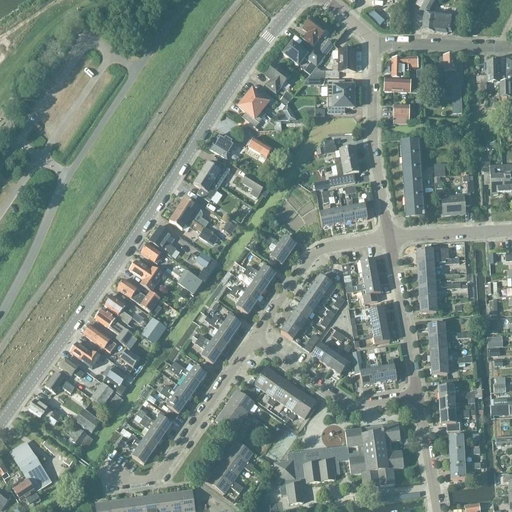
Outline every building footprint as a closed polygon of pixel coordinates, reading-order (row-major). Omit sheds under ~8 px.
[(451,34),(454,16),(431,13),(437,0),(424,0),(419,11),(424,12),(421,32),(434,34),(447,35),(447,33),(451,34)] [(327,30),(312,19),(309,22),(307,22),(305,25),(305,27),(302,30),(307,34),(303,40),(313,47),(317,42),(318,42),(327,30)] [(318,53),(325,58),(334,46),(327,41),(318,53)] [(325,58),(318,53),(307,44),(301,51),(292,43),(287,49),(286,48),(282,53),(284,54),(283,55),(298,67),(304,59),(316,69),(325,58)] [(355,73),(355,51),(338,51),(338,67),(332,67),(332,72),(324,72),(324,79),(338,79),(338,73),(355,73)] [(462,72),(456,72),(455,56),(442,57),(442,59),(440,59),(438,61),(439,64),(442,66),(443,66),(443,73),(444,73),(445,86),(451,86),(452,115),(461,115),(460,85),(462,85),(462,72)] [(391,79),(403,80),(403,72),(408,72),(408,69),(417,68),(417,59),(392,60),(391,79)] [(486,77),(485,77),(477,77),(477,94),(486,94),(486,84),(491,84),(499,83),(499,77),(499,70),(498,70),(498,62),(486,62),(486,70),(486,77)] [(274,66),(265,77),(270,81),(266,87),(275,95),(280,89),(290,78),(274,66)] [(327,81),(327,98),(355,98),(355,89),(353,89),(353,87),(340,87),(340,81),(327,81)] [(384,81),(384,93),(417,95),(417,82),(384,81)] [(499,101),(509,100),(508,84),(499,84),(499,92),(499,101)] [(261,112),(267,104),(272,108),(276,103),(265,94),(262,99),(252,91),(250,93),(248,91),(243,98),(261,112)] [(286,106),(293,98),(286,93),(279,101),(286,106)] [(266,116),(261,112),(243,98),(237,105),(239,107),(238,109),(248,116),(244,121),(255,129),(266,116)] [(355,98),(327,98),(327,115),(340,115),(340,109),(353,109),(353,107),(355,107),(355,98)] [(408,106),(394,106),(393,125),(408,125),(408,106)] [(226,161),(236,146),(219,136),(210,151),(226,161)] [(266,145),(265,147),(253,139),(248,148),(245,153),(252,157),(254,152),(266,159),(272,148),(266,145)] [(323,156),(336,153),(334,141),(323,143),(324,148),(322,149),(323,156)] [(401,159),(418,158),(417,142),(400,144),(401,159)] [(335,166),(356,162),(354,150),(338,153),(340,159),(334,160),(335,166)] [(419,173),(418,158),(401,159),(402,174),(419,173)] [(358,174),(356,162),(335,166),(337,178),(328,180),(330,189),(355,184),(353,175),(358,174)] [(200,175),(213,184),(216,178),(222,182),(229,171),(217,163),(213,169),(207,165),(200,175)] [(498,194),(504,194),(503,177),(502,166),(490,167),(490,163),(480,164),(481,174),(489,173),(490,196),(498,196),(498,194)] [(511,165),(502,166),(504,192),(504,194),(510,194),(510,195),(511,195),(511,165)] [(434,178),(444,178),(444,166),(434,166),(434,178)] [(420,188),(419,173),(402,174),(403,189),(420,188)] [(209,189),(213,184),(200,175),(193,186),(200,190),(196,196),(208,204),(216,193),(209,189)] [(242,185),(252,191),(249,195),(256,200),(264,187),(247,176),(242,185)] [(421,203),(420,188),(403,189),(404,204),(421,203)] [(464,208),(470,207),(470,195),(462,196),(462,199),(441,200),(442,217),(451,216),(451,214),(464,214),(464,208)] [(176,212),(204,230),(207,225),(200,220),(200,219),(201,217),(200,213),(198,211),(196,209),(184,200),(176,212)] [(353,208),(352,208),(355,223),(367,221),(363,202),(359,203),(360,207),(353,208)] [(422,218),(421,203),(404,204),(405,219),(422,218)] [(349,209),(341,210),(344,225),(355,223),(352,208),(353,208),(352,204),(348,205),(349,209)] [(341,210),(330,213),(333,227),(344,225),(341,210)] [(212,236),(204,230),(176,212),(169,223),(181,232),(186,224),(200,234),(198,237),(207,243),(212,236)] [(321,229),(333,227),(330,213),(318,215),(321,229)] [(159,228),(148,243),(170,258),(175,251),(166,244),(171,236),(159,228)] [(277,249),(288,257),(295,247),(284,239),(280,244),(269,237),(266,242),(277,249)] [(206,246),(213,251),(219,243),(211,238),(206,246)] [(281,267),(288,257),(277,249),(266,242),(263,246),(274,253),(270,259),(281,267)] [(142,249),(143,251),(140,254),(156,266),(163,256),(147,245),(145,247),(144,247),(142,249)] [(416,253),(417,265),(432,265),(432,264),(432,252),(416,253)] [(205,270),(211,260),(201,253),(195,263),(205,270)] [(362,275),(376,273),(374,261),(359,264),(362,275)] [(152,268),(150,271),(135,262),(129,272),(143,281),(140,286),(151,294),(163,276),(152,268)] [(439,264),(432,264),(432,265),(417,265),(418,278),(433,277),(433,270),(439,269),(439,264)] [(341,267),(343,278),(350,277),(348,266),(341,267)] [(245,271),(268,287),(275,277),(263,269),(259,274),(248,267),(245,271)] [(249,289),(261,296),(268,287),(245,271),(242,275),(253,283),(249,289)] [(378,284),(376,273),(362,275),(364,286),(378,284)] [(181,280),(177,285),(192,295),(201,282),(189,274),(184,282),(181,280)] [(418,278),(419,290),(434,289),(433,282),(439,281),(439,276),(433,277),(418,278)] [(313,287),(325,295),(331,285),(319,277),(313,287)] [(345,290),(352,289),(350,277),(343,278),(345,290)] [(160,301),(150,294),(144,302),(140,299),(140,298),(134,294),(137,290),(124,281),(117,291),(130,300),(136,304),(140,307),(140,308),(149,315),(160,301)] [(379,288),(378,284),(364,286),(356,287),(357,292),(364,290),(366,297),(363,298),(364,306),(377,304),(376,296),(380,295),(382,294),(381,287),(379,288)] [(254,306),(261,296),(249,289),(246,293),(234,286),(232,291),(238,295),(242,298),(254,306)] [(321,301),(325,295),(313,287),(306,296),(318,304),(323,308),(326,304),(321,301)] [(440,288),(434,289),(419,290),(419,302),(435,302),(435,301),(434,294),(440,294),(440,288)] [(235,299),(238,295),(232,291),(229,295),(235,299)] [(312,314),(318,304),(306,296),(300,305),(312,314)] [(127,326),(132,320),(121,312),(125,307),(111,297),(104,307),(117,317),(116,318),(127,326)] [(247,317),(254,306),(242,298),(235,309),(247,317)] [(336,303),(341,306),(344,301),(339,298),(336,303)] [(441,301),(435,301),(435,302),(419,302),(420,315),(435,314),(435,305),(441,305),(441,301)] [(488,317),(497,317),(497,303),(488,303),(488,317)] [(293,315),(305,323),(310,327),(313,323),(308,320),(312,314),(300,305),(293,315)] [(461,316),(467,315),(467,306),(454,307),(454,313),(461,313),(461,316)] [(132,336),(123,330),(124,330),(114,323),(115,320),(101,310),(94,320),(108,330),(118,337),(115,340),(125,347),(132,336)] [(368,312),(365,313),(365,317),(369,317),(370,324),(385,321),(383,310),(368,312)] [(323,321),(328,325),(334,316),(329,312),(323,321)] [(214,317),(211,321),(233,337),(240,326),(236,323),(238,319),(230,313),(227,317),(229,318),(225,324),(214,317)] [(301,329),(305,323),(293,315),(287,324),(299,333),(299,332),(304,336),(306,332),(301,329)] [(154,345),(165,329),(152,320),(141,336),(154,345)] [(215,338),(226,346),(233,337),(211,321),(208,325),(219,333),(215,338)] [(325,329),(328,325),(323,321),(320,326),(325,329)] [(385,321),(370,324),(366,325),(366,329),(371,328),(372,335),(387,332),(385,321)] [(299,333),(287,324),(280,334),(292,342),(297,345),(299,342),(295,338),(299,333)] [(429,339),(450,338),(450,325),(443,326),(428,327),(429,339)] [(90,326),(83,336),(103,350),(110,341),(90,326)] [(337,340),(340,335),(336,332),(332,337),(337,340)] [(389,344),(387,332),(372,335),(374,346),(389,344)] [(208,348),(219,356),(226,346),(215,338),(211,344),(200,336),(197,341),(208,348)] [(310,340),(315,344),(318,339),(313,336),(310,340)] [(192,338),(190,342),(194,345),(205,352),(201,358),(212,366),(219,356),(208,349),(197,341),(192,338)] [(451,344),(450,338),(429,339),(430,352),(445,351),(444,344),(451,344)] [(77,344),(69,354),(82,363),(81,363),(91,370),(99,358),(90,351),(89,353),(77,344)] [(311,357),(320,364),(329,352),(319,345),(311,357)] [(347,354),(351,348),(346,346),(343,352),(347,354)] [(374,356),(379,355),(378,349),(367,351),(368,358),(369,357),(368,356),(374,355),(374,356)] [(449,350),(445,351),(430,352),(430,364),(446,363),(445,357),(450,356),(449,350)] [(120,360),(121,361),(133,369),(139,361),(126,352),(120,360)] [(330,370),(338,358),(329,352),(320,364),(330,370)] [(338,358),(330,370),(339,377),(350,362),(345,359),(343,362),(338,358)] [(79,380),(83,375),(76,370),(77,368),(65,359),(58,369),(70,378),(72,375),(79,380)] [(388,368),(382,369),(384,384),(396,381),(392,361),(387,362),(388,368)] [(171,367),(182,375),(185,371),(174,363),(171,367)] [(452,363),(446,363),(430,364),(431,377),(446,376),(446,367),(452,367),(452,363)] [(182,375),(171,367),(168,371),(179,379),(182,375)] [(187,378),(198,386),(205,376),(194,368),(187,378)] [(373,386),(384,384),(382,369),(371,371),(373,386)] [(115,393),(126,379),(112,370),(102,384),(115,393)] [(257,388),(264,393),(275,377),(265,370),(249,393),(252,395),(257,388)] [(362,388),(373,386),(371,371),(359,373),(362,388)] [(74,389),(67,385),(64,382),(65,382),(55,374),(44,388),(54,396),(60,388),(69,395),(74,389)] [(275,377),(264,393),(271,398),(266,405),(269,406),(285,383),(275,377)] [(180,388),(192,396),(198,386),(187,378),(180,388)] [(89,392),(92,380),(87,379),(83,390),(89,392)] [(122,400),(113,394),(96,381),(94,385),(99,389),(90,400),(110,416),(122,400)] [(438,401),(454,400),(453,393),(458,393),(458,381),(441,382),(441,388),(437,388),(438,401)] [(285,383),(269,406),(272,408),(277,402),(284,406),(295,390),(285,383)] [(185,406),(192,396),(180,388),(176,394),(165,386),(163,390),(162,391),(173,398),(185,406)] [(162,391),(163,390),(159,387),(156,392),(159,395),(170,402),(167,408),(161,404),(158,409),(171,417),(173,413),(178,416),(185,406),(173,398),(162,391)] [(286,418),(289,420),(305,397),(295,390),(284,406),(291,411),(286,418)] [(467,400),(474,399),(482,399),(481,391),(477,391),(477,393),(467,394),(467,400)] [(73,408),(80,396),(72,392),(66,404),(73,408)] [(229,403),(252,419),(254,416),(248,412),(253,404),(236,393),(229,403)] [(305,397),(289,420),(292,422),(296,415),(303,420),(315,404),(305,397)] [(458,400),(454,400),(438,401),(439,413),(454,413),(454,412),(454,405),(459,405),(458,400)] [(54,412),(52,414),(35,401),(28,411),(40,420),(41,419),(46,423),(50,418),(57,423),(62,417),(54,412)] [(250,422),(252,419),(229,403),(222,413),(239,424),(244,417),(250,422)] [(91,433),(99,422),(83,410),(75,422),(91,433)] [(140,411),(136,416),(164,436),(171,426),(166,423),(169,419),(160,413),(157,417),(159,418),(155,424),(145,417),(146,415),(140,411)] [(454,413),(439,413),(440,426),(447,426),(447,433),(459,432),(458,425),(455,425),(455,418),(461,417),(462,420),(469,419),(469,417),(475,417),(475,411),(454,412),(454,413)] [(234,431),(239,424),(222,413),(215,423),(239,439),(241,436),(234,431)] [(145,438),(157,446),(164,436),(152,428),(142,421),(139,425),(150,432),(145,438)] [(346,447),(286,455),(287,463),(273,465),(276,484),(278,484),(280,498),(287,497),(288,506),(303,504),(300,486),(335,482),(334,476),(339,476),(338,463),(348,462),(350,476),(361,475),(363,491),(394,487),(392,471),(403,470),(401,453),(390,455),(389,443),(400,442),(398,426),(382,428),(382,427),(360,430),(360,431),(344,433),(346,447)] [(93,441),(91,440),(75,427),(68,437),(73,441),(68,447),(77,453),(80,449),(84,452),(93,441)] [(284,432),(267,456),(276,462),(293,438),(284,432)] [(131,436),(128,441),(139,448),(150,456),(157,446),(145,438),(142,444),(131,436)] [(448,452),(463,452),(463,437),(447,438),(448,452)] [(143,466),(150,456),(139,448),(128,441),(125,445),(136,452),(132,458),(143,466)] [(503,441),(495,441),(496,454),(503,453),(503,441)] [(228,454),(251,470),(253,467),(246,463),(251,455),(235,444),(228,454)] [(26,480),(35,494),(50,484),(26,446),(11,456),(26,480)] [(449,467),(464,466),(463,452),(448,452),(449,467)] [(249,473),(251,470),(228,454),(221,464),(237,475),(242,468),(249,473)] [(232,482),(237,475),(221,464),(214,474),(241,492),(243,489),(232,482)] [(465,480),(464,466),(449,467),(450,481),(465,480)] [(239,495),(241,492),(214,474),(207,484),(223,495),(228,488),(239,495)] [(511,476),(503,477),(503,484),(508,484),(509,504),(511,503),(511,476)] [(20,503),(35,494),(26,480),(12,489),(20,503)] [(0,505),(3,508),(10,499),(0,491),(0,505)] [(179,495),(181,511),(193,511),(191,493),(179,495)] [(181,511),(179,495),(167,496),(169,511),(181,511)] [(169,511),(167,496),(155,498),(157,511),(169,511)] [(157,511),(155,498),(143,500),(144,511),(157,511)] [(144,511),(143,500),(131,501),(132,511),(144,511)] [(132,511),(131,501),(120,503),(120,511),(132,511)] [(108,504),(108,511),(120,511),(120,503),(108,504)]
